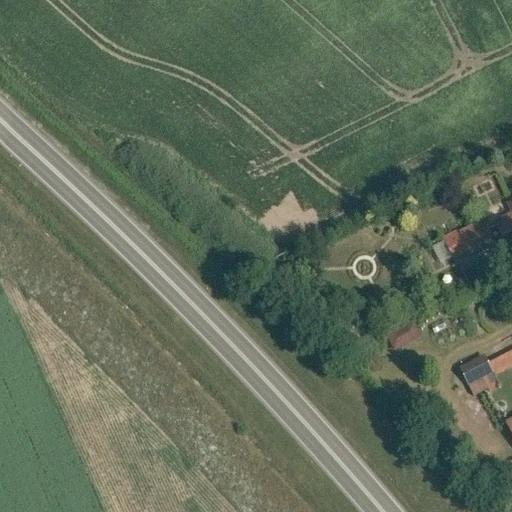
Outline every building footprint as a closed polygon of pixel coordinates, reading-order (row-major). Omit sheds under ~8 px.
[(511,202),(508,205),(511,213),(511,215),(500,221),(503,225),(496,229),(488,233),(483,223),(459,235),(458,233),(444,240),(454,260),(465,255),(466,257),(478,251),(477,250),(491,243),(494,248),(497,250),(505,246),(510,256),(511,255),(511,202)] [(463,278),(469,290),(495,277),(489,265),(463,278)] [(358,317),(365,332),(387,321),(380,306),(358,317)] [(391,338),(399,353),(426,339),(418,324),(391,338)] [(482,354),(458,367),(468,385),(491,372),(482,354)] [(511,487),(501,494),(511,507),(511,487)]
